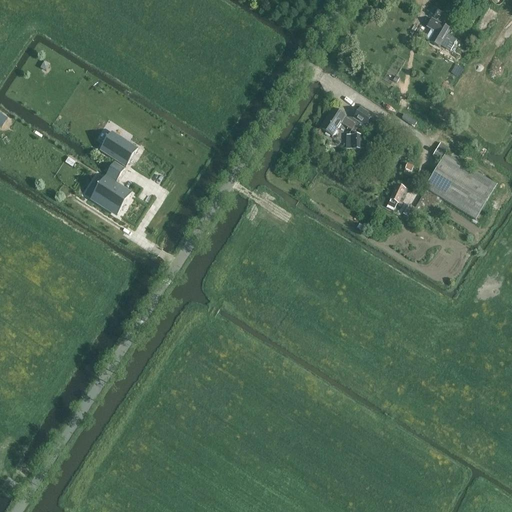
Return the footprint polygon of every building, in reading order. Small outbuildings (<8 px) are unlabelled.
[(466,9),(471,0),(456,0),(455,2),(466,9)] [(463,13),(449,4),(444,12),(458,20),(463,13)] [(438,10),(433,19),(451,29),(456,21),(438,10)] [(450,31),(432,21),(427,29),(435,34),(429,44),(440,50),(441,47),(444,49),(447,48),(449,46),(451,43),(451,42),(450,38),(447,37),(450,31)] [(40,69),(46,72),(50,66),(49,66),(50,65),(45,62),(44,63),(40,69)] [(319,128),(332,137),(341,123),(352,131),(357,123),(333,108),(319,128)] [(368,124),(380,131),(385,123),(373,116),(360,108),(353,119),(365,128),(368,124)] [(112,133),(100,151),(126,168),(138,150),(112,133)] [(362,136),(347,136),(347,151),(362,151),(362,136)] [(426,191),(415,210),(431,220),(442,201),(476,222),(497,186),(446,154),(447,153),(438,147),(433,156),(441,161),(424,190),(426,191)] [(114,163),(110,170),(121,176),(125,170),(114,163)] [(110,170),(106,176),(116,183),(117,183),(121,176),(110,170)] [(106,176),(94,194),(110,204),(107,209),(118,216),(131,195),(120,189),(117,193),(112,190),(115,185),(116,183),(106,176)] [(398,204),(406,190),(397,186),(390,200),(398,204)] [(414,209),(409,206),(403,215),(409,218),(414,209)]
